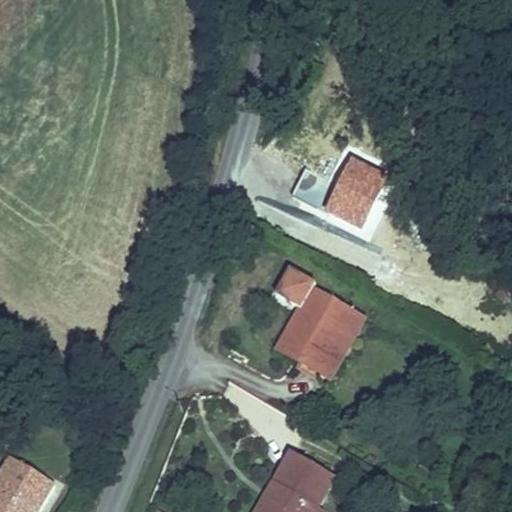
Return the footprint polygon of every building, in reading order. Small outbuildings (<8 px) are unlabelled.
[(328,215),(362,234),(386,184),(352,168),(328,215)] [(277,354),(321,380),(357,320),(313,294),(318,286),(291,270),(276,294),(304,310),(277,354)] [(357,320),(321,380),(330,385),(366,325),(357,320)] [(14,380),(29,384),(34,363),(19,359),(14,380)] [(0,493),(0,509),(4,511),(49,511),(71,473),(29,447),(0,493)] [(262,511),(315,511),(333,482),(294,459),(262,511)]
